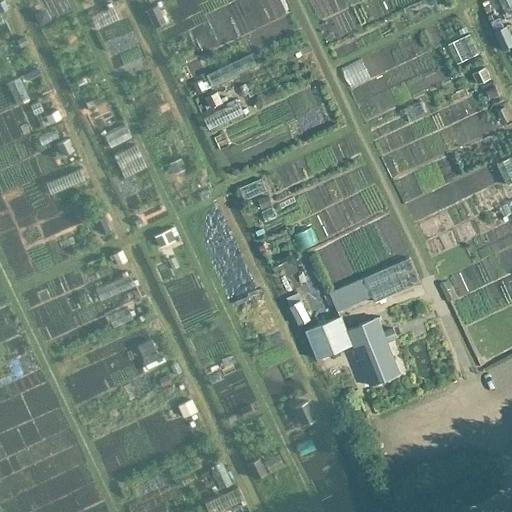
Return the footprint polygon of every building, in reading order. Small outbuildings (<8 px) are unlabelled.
[(96,20),(116,11),(110,0),(94,0),(87,3),(96,20)] [(67,75),(77,93),(98,81),(88,63),(67,75)] [(212,85),(200,91),(209,108),(200,113),(210,131),(243,113),(233,95),(221,102),(212,85)] [(133,132),(111,142),(120,160),(141,151),(133,132)] [(301,226),(292,233),(301,245),(310,238),(301,226)] [(405,254),(326,287),(336,310),(415,277),(405,254)] [(297,295),(285,300),(295,324),(306,319),(297,295)] [(377,318),(347,331),(341,316),(306,330),(317,359),(353,345),(370,386),(400,374),(387,342),(396,339),(393,330),(383,333),(377,318)] [(159,342),(141,350),(147,362),(164,354),(159,342)] [(175,397),(182,410),(195,403),(189,390),(175,397)]
